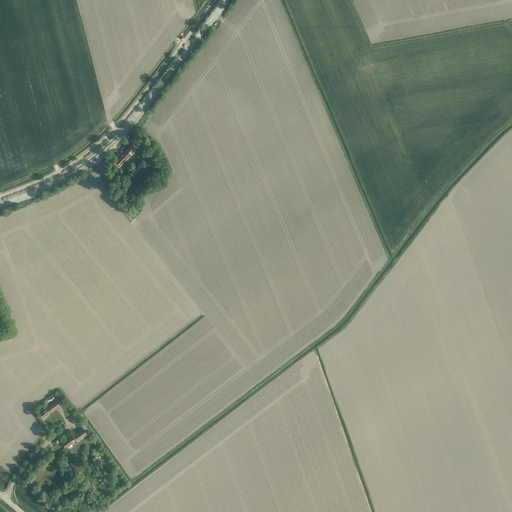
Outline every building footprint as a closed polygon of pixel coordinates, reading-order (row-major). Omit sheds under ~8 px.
[(131,154),(139,146),(135,142),(114,164),(119,169),(132,155),(131,154)] [(114,172),(107,174),(108,180),(116,178),(114,172)] [(42,418),(60,406),(57,401),(39,414),(42,418)] [(78,442),(88,435),(83,429),(63,444),(66,448),(77,440),(78,442)] [(78,464),(75,460),(69,464),(72,468),(78,464)]
